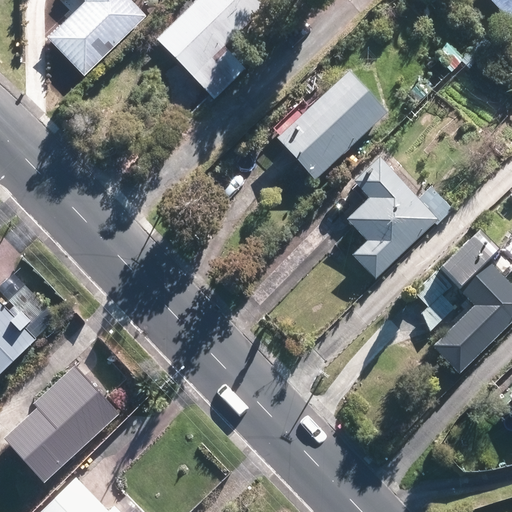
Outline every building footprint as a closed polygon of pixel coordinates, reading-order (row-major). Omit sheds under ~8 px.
[(259,6),(253,0),(200,0),(160,40),(215,95),(242,69),(219,45),(259,6)] [(511,19),(511,0),(489,0),(510,21),(511,19)] [(380,112),(347,78),(282,140),(315,175),(380,112)] [(431,222),(377,166),(357,185),(370,199),(348,221),(370,243),(355,258),(374,277),(431,222)] [(436,347),(458,369),(511,316),(511,292),(482,262),(491,253),(476,238),(443,270),(478,306),(436,347)] [(47,309),(24,285),(7,301),(30,325),(47,309)] [(0,374),(35,340),(0,303),(0,374)] [(40,478),(113,412),(79,374),(6,440),(40,478)] [(103,511),(73,481),(41,511),(103,511)]
